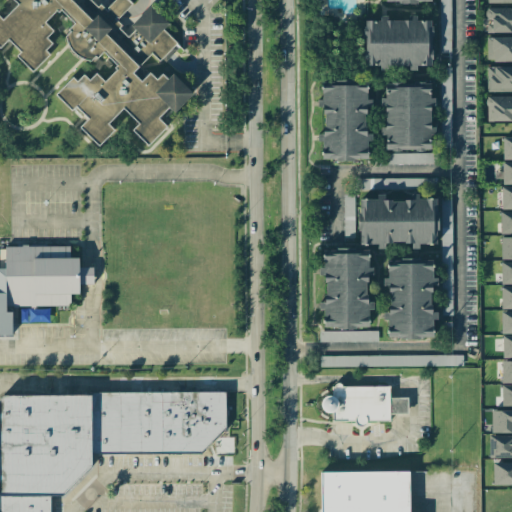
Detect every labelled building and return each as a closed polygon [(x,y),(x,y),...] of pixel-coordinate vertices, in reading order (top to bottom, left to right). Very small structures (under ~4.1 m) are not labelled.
[(56,88),(96,144),(123,111),(148,146),(164,126),(155,113),(194,100),(173,70),(177,42),(151,7),(129,23),(117,19),(131,2),(128,0),(113,0),(107,8),(86,1),(87,0),(8,0),(10,4),(0,33),(0,45),(8,40),(34,77),(59,4),(74,52),(114,65),(117,69),(56,88)] [(450,0),(439,0),(440,52),(451,52),(450,0)] [(511,7),(487,8),(487,24),(486,24),(486,32),(511,31),(511,7)] [(363,66),(379,66),(379,68),(407,68),(407,70),(416,70),(416,66),(431,66),(431,20),(416,20),(416,15),(407,15),(407,19),(378,19),(378,21),(363,21),(363,66)] [(511,37),(486,38),(486,61),(511,61),(511,37)] [(486,91),(511,91),(511,66),(487,66),(486,91)] [(451,145),(450,67),(440,67),(441,145),(451,145)] [(322,160),(367,160),(367,141),(371,141),(371,133),(366,133),(366,106),(371,106),(371,99),(366,99),(366,84),(354,84),(354,81),(321,81),(321,99),(317,99),(317,107),(323,107),(323,134),(317,134),(317,142),(322,142),(322,160)] [(384,150),(430,150),(430,136),(431,136),(431,106),(434,106),(434,97),(429,97),(429,82),(384,82),(384,98),(382,98),(383,135),(384,135),(384,150)] [(511,120),(511,96),(486,96),(486,121),(511,120)] [(502,160),(511,159),(511,137),(502,137),(502,160)] [(434,164),(434,153),(385,153),(385,163),(434,164)] [(501,184),(511,183),(511,161),(502,162),(501,184)] [(423,188),(423,178),(354,178),(354,189),(423,188)] [(501,209),(511,208),(511,186),(501,187),(501,209)] [(436,198),(418,199),(418,194),(410,194),(410,199),(376,199),(376,198),(358,199),(359,244),(376,244),(376,249),(384,248),(384,242),(410,242),(410,248),(418,248),(418,244),(437,244),(436,198)] [(344,238),(354,237),(353,196),(343,196),(344,238)] [(451,198),(441,198),(441,315),(452,315),(451,198)] [(511,211),(499,212),(500,234),(511,233),(511,211)] [(511,236),(500,237),(500,260),(511,259),(511,236)] [(6,246),(7,268),(0,268),(0,335),(12,335),(12,314),(7,314),(7,307),(14,307),(14,308),(19,308),(19,307),(32,307),(32,308),(37,308),(37,307),(71,307),(71,296),(80,296),(80,259),(72,259),(71,246),(30,246),(30,245),(24,245),(24,246),(6,246)] [(368,328),(368,309),(372,309),(372,301),(366,301),(366,275),(372,275),(373,267),(368,267),(368,253),(323,252),(322,267),(318,267),(318,275),(324,275),(324,302),(319,302),(318,310),(323,310),(322,327),(368,328)] [(432,338),(432,319),(436,319),(436,311),(430,312),(430,285),(436,285),(436,277),(432,277),(432,259),(386,259),(386,278),(382,278),(382,285),(387,285),(387,319),(387,338),(432,338)] [(500,284),(511,283),(511,261),(500,261),(500,284)] [(511,308),(511,286),(500,287),(500,309),(511,308)] [(511,310),(500,311),(500,334),(511,333),(511,310)] [(377,341),(377,330),(319,331),(320,342),(377,341)] [(511,335),(501,336),(502,357),(511,357),(511,335)] [(319,367),(453,365),(453,355),(319,356),(319,367)] [(501,383),(511,382),(511,360),(501,361),(501,383)] [(500,406),(511,406),(511,384),(501,385),(500,406)] [(389,385),(332,386),(332,397),(321,397),(321,413),(331,413),(331,422),(389,422),(389,414),(407,414),(406,397),(389,398),(389,385)] [(199,453),(226,427),(225,391),(90,392),(90,395),(3,395),(0,398),(0,511),(49,511),(49,496),(63,496),(91,465),(91,453),(199,453)] [(490,433),(511,432),(511,409),(490,410),(490,433)] [(488,457),(511,457),(511,434),(488,435),(488,457)] [(511,485),(511,462),(492,462),(491,485),(511,485)] [(321,471),(321,511),(408,511),(409,471),(321,471)]
